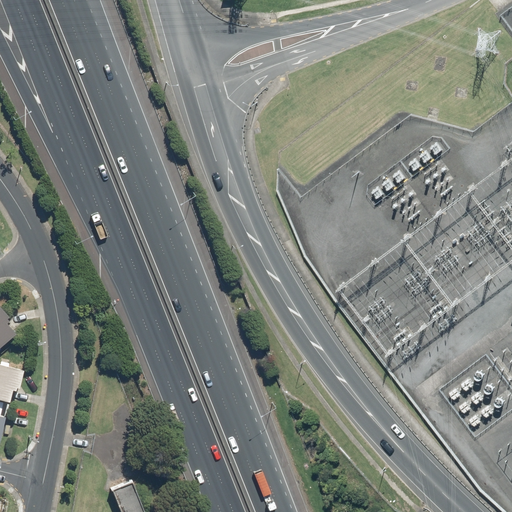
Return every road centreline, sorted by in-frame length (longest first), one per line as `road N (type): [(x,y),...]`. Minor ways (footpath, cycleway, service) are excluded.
road 1 (secondary): [(203,83),(256,235),(284,287),(363,398),(461,511)]
road 2 (motorway): [(103,103),(267,511)]
road 3 (motorway): [(142,285),(26,0)]
road 4 (motorway): [(142,285),(0,44)]
road 5 (residential): [(39,241),(60,341),(42,481)]
road 6 (motorway): [(232,511),(142,285)]
road 7 (unclassified): [(366,19),(329,45),(203,83)]
road 8 (unclassified): [(193,50),(320,21),(366,19)]
